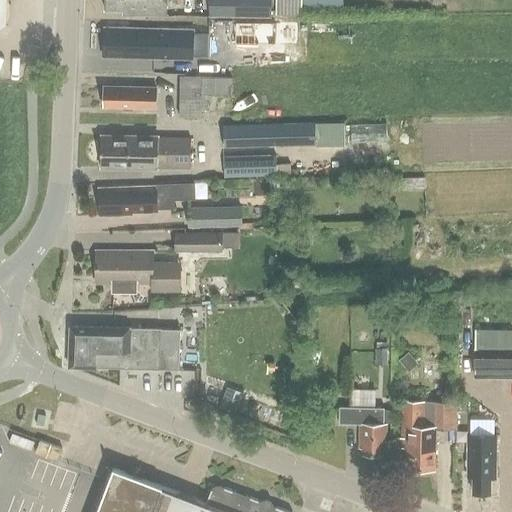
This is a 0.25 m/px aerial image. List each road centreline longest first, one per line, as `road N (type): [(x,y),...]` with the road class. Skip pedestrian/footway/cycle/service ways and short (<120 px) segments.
road 1 (tertiary): [(401,511),(5,360)]
road 2 (secondary): [(0,294),(38,246),(61,193),(68,0)]
